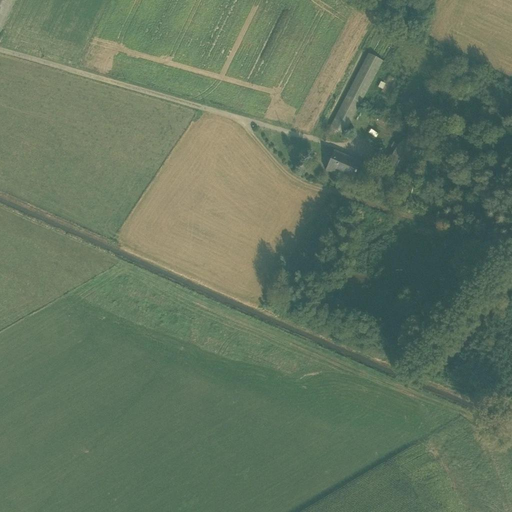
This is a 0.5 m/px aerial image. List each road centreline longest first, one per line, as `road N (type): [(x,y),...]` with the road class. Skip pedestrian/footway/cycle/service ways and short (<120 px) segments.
road 1 (track): [(511,246),(295,182),(235,118)]
road 2 (track): [(235,118),(0,49)]
road 3 (track): [(356,149),(235,118)]
